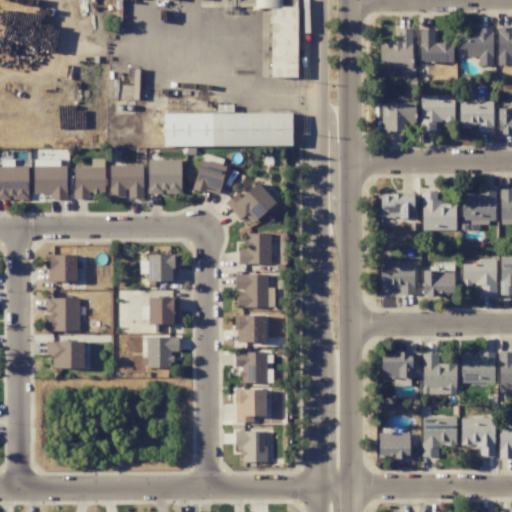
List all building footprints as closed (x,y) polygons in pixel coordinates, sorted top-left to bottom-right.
[(237,0),(238,6),(272,8),(269,77),(295,78),(298,7),(279,7),(279,0),(237,0)] [(413,102),(381,103),(381,132),(403,131),(403,124),(413,124),(413,102)] [(427,120),(427,121),(452,120),(452,114),(446,114),(446,107),(420,107),(421,120),(427,120)] [(463,285),(486,285),(486,290),(493,290),(493,276),(493,259),(480,259),(480,265),(463,265),(463,285)] [(240,306),(255,305),(254,293),(238,295),(240,306)] [(454,364),(436,364),(436,354),(422,354),(423,376),(455,375),(454,364)] [(436,456),(436,445),(454,445),(455,418),(422,418),(421,456),(436,456)] [(460,418),(461,445),(480,445),(481,455),(493,455),(492,418),(460,418)] [(378,458),(408,457),(408,432),(377,433),(378,458)]
